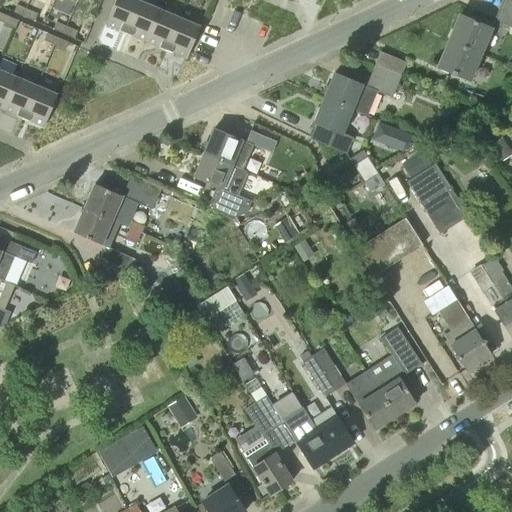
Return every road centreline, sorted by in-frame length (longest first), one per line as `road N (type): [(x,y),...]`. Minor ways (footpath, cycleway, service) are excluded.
road 1 (residential): [(0,191),(417,0)]
road 2 (residential): [(324,511),(511,391)]
